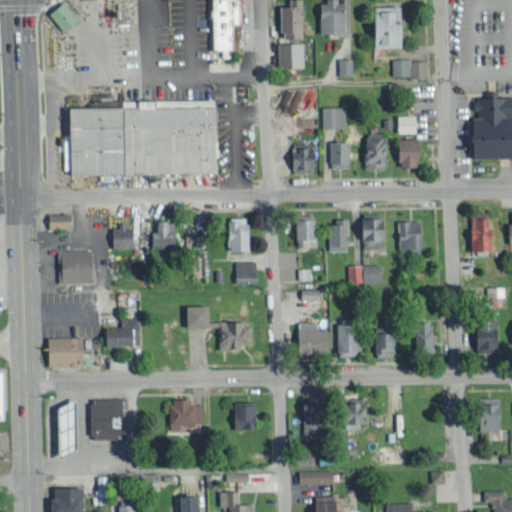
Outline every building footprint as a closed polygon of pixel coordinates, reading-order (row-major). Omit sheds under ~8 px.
[(214,0),(216,48),(223,48),(224,56),(235,56),(234,23),(243,22),(242,0),(214,0)] [(284,5),(283,37),(303,37),(304,0),(291,0),(292,5),(284,5)] [(320,0),(321,33),(347,32),(346,2),(340,2),(339,0),(320,0)] [(52,11),(64,31),(80,21),(67,1),(52,11)] [(400,5),(378,5),(377,46),(405,46),(406,22),(400,22),(400,5)] [(280,66),(305,66),(304,41),(279,42),(280,66)] [(353,57),(338,57),(339,74),(353,74),(353,57)] [(410,57),(392,57),(392,74),(410,74),(410,57)] [(411,76),(427,76),(426,59),(411,59),(411,76)] [(471,160),(511,160),(511,97),(498,97),(498,93),(495,93),(495,88),(486,88),(485,98),(472,98),(472,108),(470,108),(471,160)] [(73,172),(217,171),(217,98),(124,99),(124,106),(73,106),(73,172)] [(346,105),(321,105),(321,126),(347,126),(346,105)] [(417,114),(398,113),(397,131),(416,131),(417,114)] [(386,166),(385,131),(364,132),(365,166),(386,166)] [(421,137),(399,137),(399,166),(421,165),(421,137)] [(329,140),(329,167),(350,166),(349,140),(329,140)] [(292,170),(317,170),(317,144),(292,144),(292,170)] [(73,226),(72,212),(49,213),(50,227),(73,226)] [(362,248),(386,247),(385,214),(361,215),(362,248)] [(231,250),(250,250),(250,216),(231,216),(231,250)] [(472,250),(494,249),(493,216),(471,216),(472,250)] [(316,218),(297,219),(298,245),(318,245),(316,218)] [(348,219),(330,219),(329,249),(348,249),(348,219)] [(399,249),(423,248),(423,219),(399,220),(399,249)] [(150,230),(151,249),(177,249),(176,220),(155,220),(156,230),(150,230)] [(112,246),(134,246),(134,225),(111,225),(112,246)] [(95,280),(94,248),(59,249),(59,281),(95,280)] [(257,259),(236,259),(235,280),(257,280),(257,259)] [(381,280),(380,262),(346,264),(347,281),(381,280)] [(299,277),(311,277),(310,267),(298,267),(299,277)] [(189,325),(219,324),(220,347),(239,347),(239,341),(249,341),(249,318),(211,319),(211,302),(188,303),(189,325)] [(120,317),(120,325),(105,325),(105,343),(140,343),(139,316),(120,317)] [(476,349),(500,348),(499,317),(475,318),(476,349)] [(318,320),(299,320),(300,356),(332,355),(331,327),(318,327),(318,320)] [(437,331),(432,331),(432,320),(416,320),(415,351),(436,351),(437,331)] [(338,354),(360,353),(359,321),(337,321),(338,354)] [(377,354),(397,352),(396,329),(375,330),(377,354)] [(85,363),(84,335),(49,335),(50,364),(85,363)] [(0,368),(0,417),(8,417),(7,368),(0,368)] [(59,404),(61,455),(79,446),(78,396),(59,404)] [(93,437),(124,436),(123,396),(91,397),(93,437)] [(179,429),(179,421),(203,422),(203,402),(192,401),(192,397),(171,396),(170,429),(179,429)] [(361,426),(361,421),(370,420),(370,396),(348,396),(349,427),(361,426)] [(302,431),(328,432),(329,399),(303,398),(302,431)] [(256,399),(233,400),(234,427),(257,426),(256,399)] [(503,427),(502,404),(479,404),(480,428),(503,427)] [(204,427),(193,427),(194,446),(205,445),(204,427)] [(405,449),(385,449),(384,460),(405,460),(405,449)] [(444,480),(444,467),(430,468),(430,480),(444,480)] [(333,468),(298,469),(299,482),(334,481),(333,468)] [(226,479),(249,479),(248,471),(226,471),(226,479)] [(53,511),(83,511),(83,484),(57,484),(57,495),(54,495),(53,511)] [(493,511),(511,511),(511,495),(506,495),(506,487),(485,488),(485,500),(493,500),(493,511)] [(220,489),(220,504),(229,504),(229,511),(253,511),(253,501),(235,501),(235,489),(220,489)] [(202,511),(202,492),(183,493),(183,511),(202,511)] [(315,511),(338,511),(338,493),(315,494),(315,511)] [(119,511),(138,511),(138,495),(119,495),(119,511)] [(438,511),(438,508),(412,508),(412,500),(385,501),(384,511),(438,511)]
